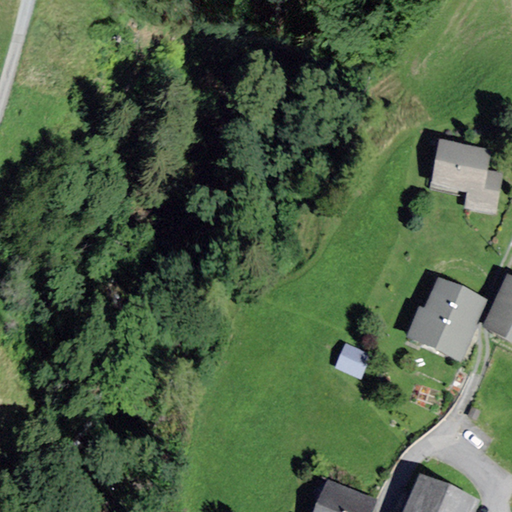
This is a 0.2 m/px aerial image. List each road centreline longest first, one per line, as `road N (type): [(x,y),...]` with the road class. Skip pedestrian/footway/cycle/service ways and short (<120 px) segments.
road 1 (track): [(443,441),(511,237)]
road 2 (residential): [(389,511),(407,457),(443,441),(486,475),(498,496),(492,511)]
